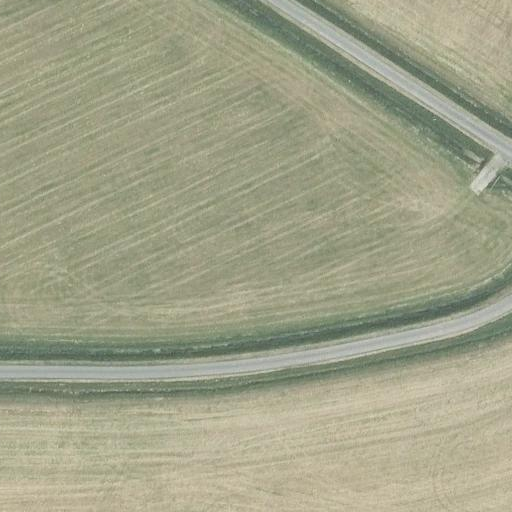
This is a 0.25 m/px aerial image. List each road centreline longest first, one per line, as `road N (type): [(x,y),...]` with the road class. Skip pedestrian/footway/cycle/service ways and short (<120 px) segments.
road 1 (unclassified): [(0,371),(194,372),(269,363),(475,324),(511,303)]
road 2 (unclassified): [(511,149),(281,0)]
